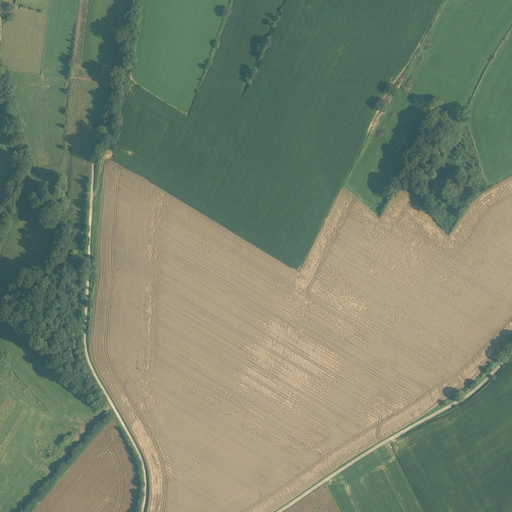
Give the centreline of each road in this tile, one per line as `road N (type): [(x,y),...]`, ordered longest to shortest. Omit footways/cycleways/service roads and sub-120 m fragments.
road 1 (unclassified): [(141,511),(141,466),(90,367),(83,336),(95,134),(133,0)]
road 2 (unclassified): [(277,511),(468,395),(511,350)]
